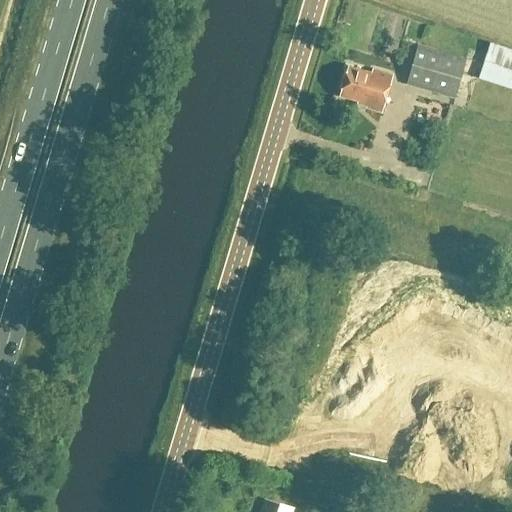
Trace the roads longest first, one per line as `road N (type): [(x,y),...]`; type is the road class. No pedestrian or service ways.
road 1 (tertiary): [(169,511),(323,0)]
road 2 (trunk): [(0,363),(108,0)]
road 3 (trunk): [(70,0),(0,240)]
